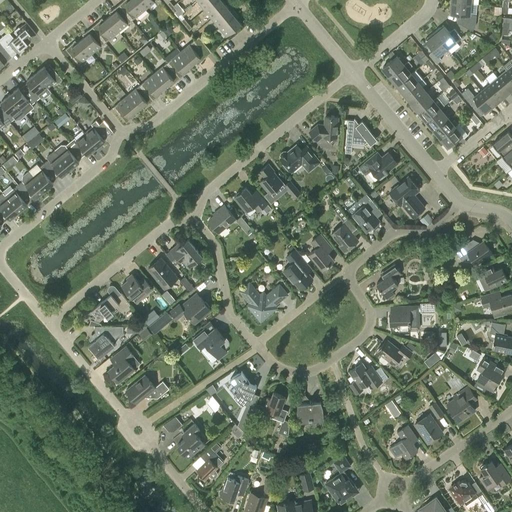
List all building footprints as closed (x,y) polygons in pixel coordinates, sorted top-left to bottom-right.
[(132,20),(146,9),(137,0),(124,0),(119,4),(132,20)] [(137,0),(146,9),(156,0),(137,0)] [(197,0),(197,1),(204,10),(215,0),(197,0)] [(215,0),(204,10),(211,19),(227,6),(222,1),(223,0),(215,0)] [(476,16),(469,15),(470,3),(450,2),(449,13),(460,14),(460,17),(457,22),(472,31),(475,26),(476,16)] [(119,31),(132,20),(119,4),(111,11),(112,11),(111,14),(107,18),(119,31)] [(227,6),(211,19),(219,27),(236,13),(233,9),(231,11),(227,6)] [(239,17),(236,13),(219,27),(226,36),(241,24),(237,19),(239,17)] [(105,42),(119,31),(107,18),(104,21),(100,21),(100,20),(92,26),(105,42)] [(0,42),(12,57),(31,41),(30,40),(36,34),(26,22),(19,28),(19,27),(14,30),(14,32),(17,36),(14,38),(10,33),(7,33),(0,38),(0,42)] [(173,30),(169,25),(164,30),(168,35),(173,30)] [(449,32),(443,25),(434,32),(447,48),(456,40),(457,42),(462,38),(454,29),(449,32)] [(85,37),(81,40),(92,53),(105,42),(92,26),(84,33),(85,33),(85,37)] [(167,35),(162,30),(156,35),(160,40),(167,35)] [(442,59),(438,55),(447,48),(434,32),(425,40),(434,50),(429,54),(437,63),(442,59)] [(497,38),(493,33),(489,37),(492,41),(497,38)] [(199,36),(194,40),(198,46),(203,42),(199,36)] [(78,65),(92,53),(81,40),(77,43),(73,43),(73,42),(65,49),(78,65)] [(194,40),(180,51),(192,65),(195,62),(199,62),(207,56),(198,46),(194,40)] [(0,66),(12,57),(0,42),(0,66)] [(203,42),(198,46),(207,56),(212,52),(203,42)] [(495,47),(490,51),(494,55),(499,52),(495,47)] [(429,58),(422,50),(419,53),(418,53),(425,61),(429,58)] [(188,68),(192,65),(180,51),(167,62),(180,78),(188,72),(187,71),(188,68)] [(392,60),(383,67),(390,76),(404,65),(396,56),(392,51),(387,55),(392,60)] [(490,59),(494,55),(490,51),(486,55),(490,59)] [(137,65),(142,61),(138,56),(133,60),(137,65)] [(507,70),(511,76),(511,59),(503,66),(507,70)] [(404,65),(390,76),(397,85),(411,74),(407,69),(412,66),(409,61),(404,65)] [(478,61),(474,65),(478,69),(482,65),(478,61)] [(167,62),(154,73),(165,87),(169,84),(172,84),(172,85),(180,78),(167,62)] [(473,73),(478,69),(474,65),(469,68),(473,73)] [(49,72),(44,66),(35,73),(47,88),(56,81),(57,83),(62,79),(53,69),(49,72)] [(416,70),(411,74),(397,85),(405,94),(418,82),(423,79),(416,70)] [(450,70),(445,74),(450,80),(455,76),(450,70)] [(498,77),(510,91),(511,89),(511,76),(507,70),(498,77)] [(27,80),(32,86),(27,90),(36,101),(40,97),(41,98),(45,97),(51,93),(47,88),(35,73),(27,80)] [(161,90),(165,87),(154,73),(140,85),(153,100),(161,94),(161,90)] [(490,84),(502,98),(510,91),(498,77),(490,84)] [(462,83),(458,78),(453,82),(457,87),(462,83)] [(418,82),(405,94),(412,102),(425,91),(422,87),(426,83),(423,79),(418,82)] [(441,83),(446,89),(450,86),(445,80),(441,83)] [(482,91),(493,105),(502,98),(490,84),(482,91)] [(140,85),(127,96),(138,109),(142,106),(145,106),(146,107),(153,100),(140,85)] [(23,94),(18,88),(9,95),(25,114),(34,107),(31,104),(36,101),(27,90),(23,94)] [(461,93),(480,116),(493,105),(482,91),(475,97),(467,88),(461,93)] [(448,94),(452,98),(457,94),(454,90),(448,94)] [(68,99),(72,104),(83,96),(78,91),(68,99)] [(425,91),(412,102),(419,111),(433,100),(425,91)] [(453,99),(457,104),(462,99),(458,94),(453,99)] [(1,102),(6,108),(1,111),(10,122),(14,118),(15,119),(20,118),(25,114),(9,95),(1,102)] [(134,112),(138,109),(127,96),(113,107),(126,123),(134,116),(134,112)] [(433,100),(419,111),(426,120),(440,109),(445,105),(437,96),(433,100)] [(65,110),(61,106),(57,110),(60,114),(65,110)] [(440,109),(426,120),(434,129),(447,118),(440,109)] [(0,112),(0,126),(4,124),(5,126),(10,122),(1,111),(0,112)] [(480,120),(473,112),(469,115),(476,124),(480,120)] [(322,137),(336,138),(338,117),(325,117),(325,125),(318,124),(309,131),(317,141),(322,137)] [(63,123),(59,118),(54,121),(58,127),(63,123)] [(354,120),(348,119),(345,152),(351,153),(352,142),(364,143),(367,141),(370,145),(377,139),(362,121),(358,124),(354,118),(354,120)] [(447,118),(434,129),(441,138),(454,126),(447,118)] [(91,124),(93,126),(84,133),(96,148),(105,140),(100,135),(109,127),(104,120),(99,124),(96,120),(91,124)] [(35,126),(22,136),(27,142),(39,132),(35,126)] [(466,140),(462,135),(454,126),(441,138),(448,147),(457,139),(461,144),(466,140)] [(493,144),(503,156),(511,147),(511,135),(508,131),(493,144)] [(28,143),(32,147),(44,137),(40,133),(28,143)] [(76,140),(74,138),(70,142),(79,152),(83,149),(88,155),(96,148),(84,133),(76,140)] [(79,162),(74,156),(79,152),(70,142),(66,145),(61,145),(55,150),(58,154),(70,169),(79,162)] [(311,163),(314,167),(320,162),(307,146),(301,151),(296,144),(287,152),(286,151),(283,152),(281,153),(280,156),(281,157),(280,158),(292,172),(302,163),(305,168),(311,163)] [(482,146),(478,150),(482,154),(487,150),(482,146)] [(511,147),(503,156),(511,167),(511,147)] [(15,153),(19,158),(24,154),(20,149),(15,153)] [(371,170),(379,179),(397,164),(388,152),(382,157),(377,152),(359,167),(365,175),(371,170)] [(57,170),(62,176),(70,169),(58,154),(50,161),(48,159),(44,163),(53,174),(57,170)] [(8,160),(13,165),(18,161),(13,155),(8,160)] [(39,166),(35,166),(29,171),(45,190),(53,183),(48,177),(53,174),(44,163),(39,167),(39,166)] [(260,182),(270,194),(283,183),(273,171),(274,171),(268,164),(259,171),(265,178),(260,182)] [(322,167),(327,174),(330,171),(325,164),(322,167)] [(358,173),(354,168),(350,172),(353,176),(358,173)] [(31,192),(36,197),(45,190),(29,171),(28,172),(32,176),(24,183),(23,181),(18,185),(27,195),(31,192)] [(402,204),(413,217),(424,208),(413,194),(419,190),(408,177),(390,192),(400,205),(402,204)] [(493,184),(497,189),(503,184),(499,179),(493,184)] [(294,199),(301,193),(290,181),(284,186),(294,199)] [(27,205),(22,199),(27,195),(18,185),(14,188),(15,190),(7,197),(19,212),(27,205)] [(267,213),(272,209),(262,198),(258,202),(246,187),(234,197),(246,211),(253,206),(258,211),(262,208),(267,213)] [(5,213),(10,219),(19,212),(7,197),(3,192),(0,194),(0,215),(1,217),(5,213)] [(355,204),(349,209),(352,213),(366,230),(375,231),(378,229),(379,220),(375,216),(377,214),(377,213),(381,210),(366,193),(354,203),(355,204)] [(336,208),(333,210),(343,222),(342,222),(344,223),(332,233),(341,244),(339,245),(344,251),(358,240),(351,232),(357,228),(348,217),(335,202),(333,204),(336,208)] [(208,220),(218,233),(235,218),(224,205),(217,212),(218,213),(208,220)] [(420,220),(425,226),(433,220),(427,214),(420,220)] [(241,216),(236,220),(246,232),(251,228),(241,216)] [(328,264),(328,265),(334,260),(325,249),(329,245),(320,234),(311,242),(316,248),(310,254),(322,269),(328,264)] [(182,259),(189,268),(203,256),(188,239),(179,246),(177,244),(170,250),(180,261),(182,259)] [(461,260),(463,259),(475,263),(476,264),(492,253),(484,241),(481,243),(473,239),(455,252),(461,260)] [(294,281),(300,288),(312,278),(302,266),(307,262),(296,249),(286,257),(292,264),(283,271),(293,282),(294,281)] [(148,268),(165,288),(177,278),(161,258),(148,268)] [(398,284),(394,278),(401,273),(395,264),(383,272),(386,277),(377,283),(387,298),(394,293),(391,289),(398,284)] [(477,272),(485,290),(507,280),(502,268),(495,271),(492,265),(477,272)] [(122,285),(136,303),(153,289),(143,277),(138,281),(133,275),(122,285)] [(189,292),(194,287),(185,276),(180,280),(189,292)] [(276,308),(274,305),(287,294),(279,285),(266,296),(263,292),(260,295),(249,283),(240,291),(250,303),(248,305),(261,321),(276,308)] [(112,309),(116,306),(118,310),(119,310),(120,310),(120,311),(121,311),(122,311),(123,310),(130,304),(125,298),(124,298),(116,288),(115,287),(114,287),(113,286),(112,287),(111,287),(110,288),(109,289),(109,290),(109,291),(109,292),(110,292),(111,294),(91,310),(89,316),(99,320),(106,314),(108,316),(114,311),(112,309)] [(506,313),(506,311),(511,308),(511,297),(511,294),(498,298),(497,292),(481,297),(484,307),(491,305),(494,314),(499,313),(500,315),(506,313)] [(167,300),(171,304),(175,300),(172,296),(167,300)] [(193,304),(190,299),(181,306),(179,303),(170,311),(177,320),(185,312),(194,323),(211,310),(201,297),(193,304)] [(418,307),(418,306),(391,306),(391,312),(390,312),(390,325),(400,325),(400,330),(410,330),(410,328),(419,328),(418,311),(420,311),(420,312),(435,311),(435,302),(420,302),(420,307),(418,307)] [(146,325),(157,315),(151,309),(140,318),(146,325)] [(167,311),(149,326),(155,333),(173,319),(167,311)] [(471,322),(476,330),(481,327),(478,321),(473,321),(471,322)] [(511,353),(511,350),(511,337),(503,335),(505,325),(492,322),(489,333),(495,334),(492,349),(511,353)] [(93,341),(88,345),(98,356),(101,356),(115,345),(112,341),(122,333),(122,326),(123,326),(95,326),(95,334),(93,335),(92,335),(92,339),(93,341)] [(229,341),(226,337),(224,339),(215,328),(208,333),(204,329),(193,338),(201,348),(206,344),(214,354),(222,347),(224,349),(229,345),(229,344),(229,343),(229,342),(229,341)] [(152,336),(147,329),(140,335),(145,341),(152,336)] [(447,345),(446,332),(438,332),(439,346),(447,345)] [(385,364),(387,364),(389,361),(394,365),(401,355),(406,359),(412,352),(403,345),(399,349),(387,339),(377,351),(383,356),(380,359),(381,361),(385,364)] [(447,348),(455,352),(458,346),(450,342),(447,348)] [(185,343),(177,350),(180,355),(189,348),(185,343)] [(109,370),(118,381),(135,368),(128,360),(134,355),(127,346),(117,354),(122,359),(109,370)] [(478,362),(481,355),(470,349),(466,355),(478,362)] [(441,358),(444,353),(438,351),(436,352),(431,357),(435,362),(441,358)] [(477,369),(482,372),(474,385),(484,390),(486,387),(493,391),(502,375),(494,370),(497,365),(484,357),(477,369)] [(362,389),(361,387),(368,382),(372,388),(382,381),(374,369),(369,372),(362,363),(349,371),(355,380),(350,384),(356,393),(362,389)] [(244,395),(246,397),(247,397),(243,403),(244,404),(246,405),(254,408),(256,403),(259,395),(254,393),(257,385),(249,382),(242,371),(230,379),(235,386),(237,385),(240,390),(241,392),(242,393),(244,395)] [(136,403),(151,391),(158,398),(169,388),(163,381),(155,387),(145,375),(126,390),(136,403)] [(475,410),(470,402),(476,398),(468,386),(453,397),(455,399),(447,404),(459,421),(475,410)] [(273,411),(271,417),(282,421),(278,432),(288,437),(290,421),(284,420),(288,411),(281,408),(286,396),(273,392),(271,398),(267,397),(263,408),(273,411)] [(214,398),(208,403),(213,409),(219,405),(214,398)] [(400,412),(392,400),(385,404),(394,416),(400,412)] [(436,401),(429,406),(437,418),(444,414),(436,401)] [(298,422),(324,420),(323,408),(321,402),(297,404),(297,410),(298,422)] [(256,403),(254,408),(252,413),(251,415),(258,418),(263,406),(256,403)] [(254,408),(246,405),(244,410),(252,413),(254,408)] [(415,424),(428,443),(443,432),(429,414),(415,424)] [(167,432),(179,423),(173,415),(161,424),(167,432)] [(177,445),(188,457),(205,443),(196,433),(200,430),(195,423),(184,432),(188,437),(177,445)] [(243,433),(235,424),(230,429),(238,438),(243,433)] [(397,432),(402,439),(389,448),(395,457),(402,452),(406,458),(418,450),(411,439),(416,436),(408,424),(397,432)] [(205,479),(224,461),(214,451),(221,445),(216,440),(200,456),(206,461),(196,470),(205,479)] [(344,455),(334,462),(340,472),(324,482),(336,500),(338,498),(341,502),(359,490),(355,484),(353,485),(343,470),(350,465),(344,455)] [(199,457),(190,463),(194,467),(203,461),(199,457)] [(479,478),(486,488),(499,480),(502,484),(511,478),(504,468),(499,472),(491,461),(480,468),(484,474),(479,478)] [(310,472),(299,475),(303,491),(314,489),(310,472)] [(237,492),(243,495),(248,479),(238,475),(236,480),(228,477),(225,484),(224,483),(222,489),(219,490),(219,492),(220,496),(227,499),(227,501),(228,503),(230,503),(233,502),(237,492)] [(274,478),(265,477),(263,492),(272,493),(274,478)] [(467,505),(479,497),(488,511),(491,511),(495,509),(475,481),(470,485),(468,482),(467,483),(466,480),(462,480),(460,481),(459,481),(449,487),(453,493),(451,494),(456,500),(457,499),(460,503),(463,500),(467,505)] [(261,511),(262,510),(261,510),(264,497),(251,492),(245,511),(247,511),(261,511)] [(419,509),(421,511),(446,511),(436,497),(419,509)] [(313,511),(311,500),(294,503),(296,511),(313,511)] [(296,511),(294,503),(294,501),(277,505),(279,511),(296,511)]
